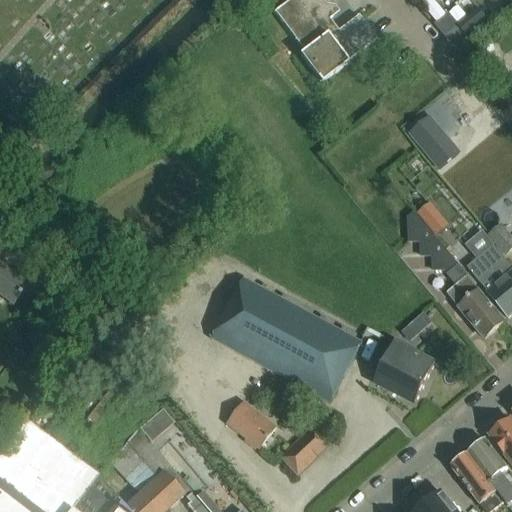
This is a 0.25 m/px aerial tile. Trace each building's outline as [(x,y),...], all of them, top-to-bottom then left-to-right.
[(337,31),(328,20),(333,16),(333,15),(334,7),(325,5),(323,2),(325,0),(290,0),(273,13),(303,53),(299,56),(319,84),(348,63),(347,61),(376,39),(358,16),(337,31)] [(374,0),(371,0),(359,8),(374,29),(388,19),(374,0)] [(467,37),(482,24),(487,20),(478,9),(457,26),(467,37)] [(483,112),(495,101),(482,86),(469,97),(483,112)] [(380,107),(347,137),(364,156),(397,125),(380,107)] [(429,118),(410,134),(440,169),(458,154),(429,118)] [(429,206),(419,215),(436,235),(447,227),(429,206)] [(468,277),(413,212),(406,218),(407,243),(419,243),(420,257),(431,257),(431,272),(444,271),(447,274),(446,275),(455,286),(446,294),(484,339),(505,322),(467,277),(468,277)] [(505,254),(511,248),(511,241),(499,226),(489,235),(505,254)] [(511,268),(493,246),(467,268),(488,292),(487,293),(496,304),(508,319),(511,316),(511,268)] [(0,295),(13,305),(26,287),(0,267),(0,295)] [(330,404),(362,344),(344,335),(244,279),(212,339),(312,394),(330,404)] [(415,404),(435,364),(417,355),(394,342),(373,383),(415,404)] [(259,450),(275,429),(244,405),(227,425),(246,440),(246,443),(254,449),(257,448),(259,450)] [(511,465),(511,421),(511,419),(489,436),(501,452),(511,465)] [(0,511),(1,511),(56,444),(25,420),(0,453),(0,511)] [(298,476),(331,444),(318,430),(313,425),(280,458),(284,462),(298,476)] [(168,511),(190,490),(137,429),(128,440),(119,453),(110,464),(139,497),(126,509),(128,511),(168,511)] [(209,460),(220,454),(211,435),(199,440),(209,460)] [(508,506),(511,502),(511,489),(500,474),(507,468),(498,457),(486,441),(468,455),(504,501),(508,506)] [(56,444),(1,511),(69,511),(97,477),(56,444)] [(485,511),(490,511),(504,501),(468,455),(451,468),(480,505),(485,511)] [(128,511),(126,509),(97,477),(69,511),(128,511)] [(218,511),(202,493),(194,499),(205,511),(241,511),(240,511),(238,511),(218,511)] [(455,511),(441,493),(416,511),(455,511)] [(205,511),(194,499),(190,494),(185,499),(189,503),(185,507),(190,511),(205,511)]
